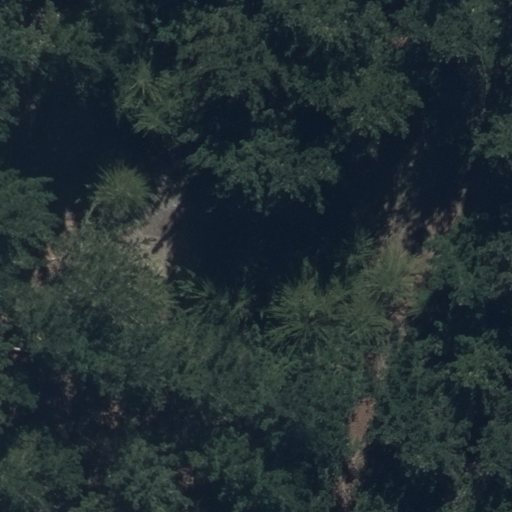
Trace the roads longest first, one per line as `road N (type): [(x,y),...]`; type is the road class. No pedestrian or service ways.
road 1 (track): [(0,133),(424,214)]
road 2 (unknown): [(0,216),(26,138),(140,0)]
